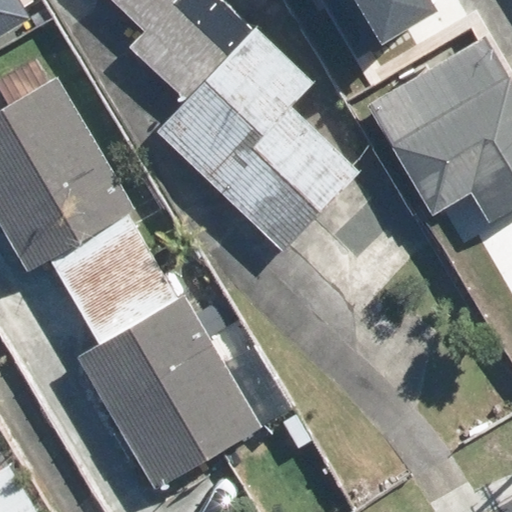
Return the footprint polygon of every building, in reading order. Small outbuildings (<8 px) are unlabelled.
[(50,13),(40,0),(14,0),(14,1),(35,26),(50,13)] [(103,0),(141,35),(173,0),(103,0)] [(173,0),(141,35),(126,51),(180,100),(151,132),(285,256),(288,251),(331,290),(389,228),(364,205),(370,199),(350,181),(358,172),(289,109),(312,84),(252,30),(248,34),(210,0),(173,0)] [(411,24),(342,63),(431,218),(468,197),(486,225),(511,210),(511,84),(509,79),(504,82),(481,41),(436,69),(411,24)] [(0,236),(23,276),(45,263),(71,309),(151,262),(125,220),(133,216),(53,80),(44,86),(30,62),(0,79),(0,236)] [(71,309),(96,350),(75,361),(153,491),(259,428),(181,298),(174,302),(166,287),(188,275),(173,249),(151,262),(71,309)] [(0,511),(30,511),(7,471),(0,474),(0,511)]
